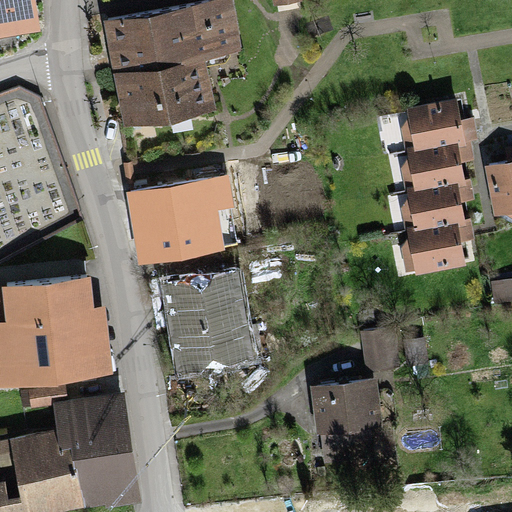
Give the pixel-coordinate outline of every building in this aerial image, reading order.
[(27,0),(0,0),(0,36),(32,31),(27,0)] [(106,23),(122,123),(205,110),(197,56),(232,50),(225,4),(106,23)] [(452,100),(401,109),(409,154),(455,146),(460,145),(452,100)] [(461,185),(455,146),(409,154),(401,155),(408,194),(456,186),(461,185)] [(511,160),(484,163),(489,216),(511,213),(511,160)] [(229,175),(127,192),(140,264),(226,249),(219,210),(234,207),(229,175)] [(462,222),(456,186),(408,194),(401,195),(407,231),(452,223),(462,222)] [(459,262),(452,223),(407,231),(400,232),(406,270),(459,262)] [(243,270),(161,285),(176,371),(258,357),(243,270)] [(106,308),(93,308),(88,274),(5,283),(12,353),(0,355),(0,385),(114,368),(106,308)] [(394,328),(361,331),(365,369),(376,367),(398,365),(394,328)] [(365,369),(311,376),(316,426),(320,426),(323,459),(375,454),(371,420),(383,419),(376,367),(365,369)] [(0,486),(0,511),(65,511),(138,500),(120,392),(53,403),(58,433),(7,441),(17,500),(4,502),(1,486),(0,486)]
